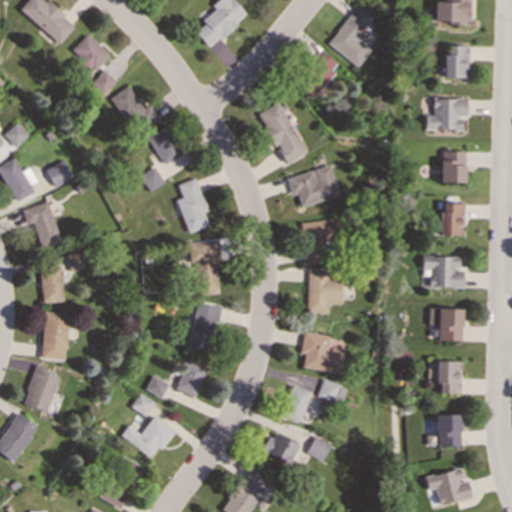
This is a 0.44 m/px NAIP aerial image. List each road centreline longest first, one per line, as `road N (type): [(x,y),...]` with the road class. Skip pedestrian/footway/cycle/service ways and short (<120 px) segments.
road 1 (residential): [(164,511),(244,390),(261,331),(263,266),(251,209),(223,146),(170,66),(106,0)]
road 2 (residential): [(511,497),(497,430),(507,0)]
road 3 (residential): [(199,109),(247,74),(310,0)]
